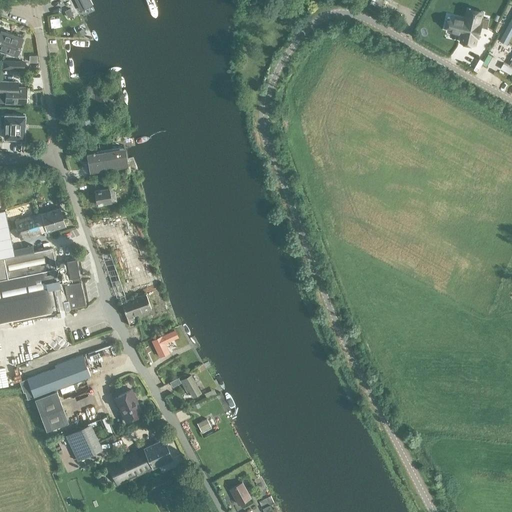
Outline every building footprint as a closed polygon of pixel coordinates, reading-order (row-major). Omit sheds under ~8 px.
[(371,0),(370,3),(381,8),(384,0),(383,0),(375,0),(374,0),(371,0)] [(450,17),(447,28),(456,31),(456,32),(465,34),(463,42),(477,45),(479,37),(481,37),(484,27),(489,28),(491,19),(483,17),(485,12),(471,9),(468,20),(459,18),(459,19),(450,17)] [(511,16),(502,40),(511,44),(511,40),(511,16)] [(1,30),(0,33),(0,48),(6,51),(12,34),(1,30)] [(22,37),(12,34),(6,51),(19,55),(21,48),(19,48),(22,37)] [(511,46),(508,45),(507,45),(500,41),(498,46),(508,52),(511,46)] [(484,61),(480,59),(474,70),(478,72),(484,61)] [(24,61),(4,61),(3,68),(23,69),(24,61)] [(511,67),(504,63),(501,68),(511,74),(511,72),(511,67)] [(14,81),(0,81),(0,90),(0,102),(25,103),(25,88),(14,87),(14,81)] [(93,115),(104,113),(103,109),(122,107),(121,100),(116,101),(114,85),(106,86),(105,82),(95,84),(96,88),(94,88),(95,98),(87,99),(89,113),(78,115),(79,124),(76,124),(81,152),(96,150),(92,129),(96,129),(93,115)] [(1,114),(1,122),(12,122),(11,139),(29,139),(30,122),(25,122),(25,115),(1,114)] [(96,152),(96,150),(81,152),(82,159),(88,159),(89,165),(127,158),(125,147),(96,152)] [(116,189),(97,192),(99,206),(119,203),(116,189)] [(59,207),(37,214),(38,217),(42,232),(44,232),(46,236),(48,235),(47,231),(65,225),(59,207)] [(42,232),(38,217),(37,214),(15,221),(21,239),(42,232)] [(57,267),(52,247),(7,257),(10,275),(57,267)] [(125,295),(110,253),(102,256),(117,298),(125,295)] [(65,306),(69,306),(64,280),(60,281),(57,267),(10,275),(7,257),(7,256),(0,257),(0,322),(65,309),(65,306)] [(69,306),(69,308),(86,305),(77,258),(67,260),(70,278),(64,280),(69,306)] [(152,310),(147,294),(127,301),(122,302),(130,326),(140,323),(137,314),(152,310)] [(176,330),(152,341),(158,354),(170,349),(167,344),(180,339),(176,330)] [(151,351),(148,345),(143,348),(145,354),(151,351)] [(90,377),(82,355),(62,362),(63,365),(27,379),(34,398),(90,377)] [(201,393),(191,375),(183,379),(184,381),(183,382),(188,392),(190,391),(194,397),(201,393)] [(126,421),(143,414),(132,389),(115,397),(126,421)] [(68,423),(57,391),(34,399),(46,431),(68,423)] [(198,423),(201,431),(210,426),(207,419),(198,423)] [(103,450),(90,422),(65,434),(77,461),(103,450)] [(173,459),(164,439),(144,448),(153,468),(173,459)] [(153,468),(144,448),(109,464),(118,484),(153,468)] [(251,497),(244,482),(233,488),(240,503),(251,497)]
